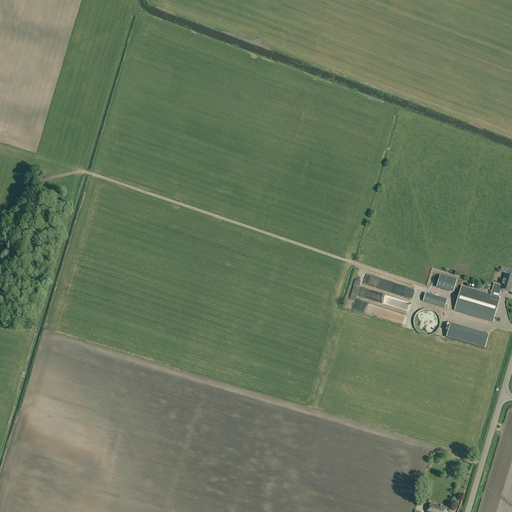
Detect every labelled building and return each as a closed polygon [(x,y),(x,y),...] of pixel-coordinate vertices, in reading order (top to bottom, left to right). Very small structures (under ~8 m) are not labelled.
[(373,285),(375,278),(366,275),(364,282),(373,285)] [(511,284),(511,276),(505,275),(502,286),(494,283),(491,295),(499,298),(501,290),(511,292),(511,287),(511,285),(511,284)] [(453,293),(457,281),(453,280),(440,276),(437,288),(453,293)] [(462,287),(455,311),(493,322),(500,298),(499,298),(491,295),(462,287)] [(445,308),(447,300),(426,294),(423,301),(445,308)] [(425,313),(419,319),(424,323),(420,327),(425,331),(427,329),(429,330),(432,326),(425,321),(429,316),(425,313)] [(489,335),(452,323),(447,337),(485,349),(489,335)] [(444,502),(448,485),(434,482),(431,499),(444,502)] [(441,505),(441,506),(430,503),(427,511),(445,511),(447,507),(441,505)]
